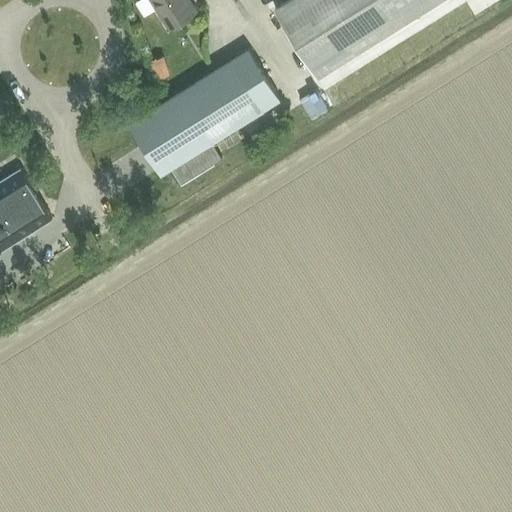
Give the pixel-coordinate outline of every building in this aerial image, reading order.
[(151,0),(168,27),(196,10),(189,0),(151,0)] [(286,0),(274,7),(317,75),(437,0),(286,0)] [(248,47),(180,90),(212,141),(280,98),(248,47)] [(161,173),(212,141),(180,90),(128,122),(161,173)] [(0,250),(52,218),(20,167),(0,179),(0,250)]
